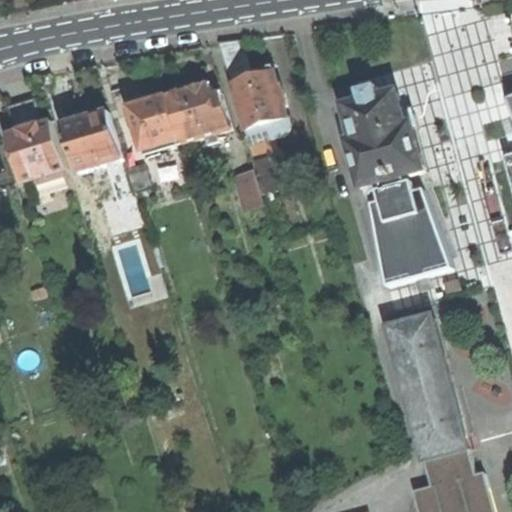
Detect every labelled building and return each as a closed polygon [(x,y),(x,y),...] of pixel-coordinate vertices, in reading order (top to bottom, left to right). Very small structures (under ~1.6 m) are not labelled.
[(232,86),(234,86),(254,80),(253,74),(254,74),(244,41),(222,44),(232,86)] [(264,71),(254,74),(253,74),(254,80),(234,86),(249,138),(275,131),(273,125),(290,120),(286,108),(289,107),(283,87),(280,88),(275,68),(264,71)] [(186,94),(170,99),(183,143),(184,145),(206,139),(218,135),(233,130),(223,95),(216,97),(213,86),(209,88),(208,86),(203,84),(196,86),(193,91),(194,92),(186,94)] [(347,109),(356,143),(409,128),(400,94),(383,99),(380,89),(372,91),(361,94),(364,104),(347,109)] [(120,119),(133,115),(132,112),(125,91),(112,95),(120,119)] [(133,115),(145,154),(183,143),(170,99),(168,100),(167,98),(163,96),(153,99),(151,103),(152,105),(146,107),(132,112),(133,115)] [(8,108),(16,136),(45,127),(36,99),(19,105),(8,108)] [(66,129),(81,176),(95,172),(95,174),(107,170),(107,169),(127,163),(112,115),(108,117),(108,115),(99,114),(93,119),(93,121),(88,122),(83,124),(83,122),(69,126),(69,128),(66,129)] [(291,119),(290,120),(273,125),(275,131),(249,138),(248,139),(255,164),(269,159),(277,157),(276,152),(279,151),(276,140),(285,137),(291,133),(292,125),(291,119)] [(11,137),(26,185),(38,181),(69,172),(54,124),(45,127),(16,136),(11,137)] [(356,143),(351,144),(364,191),(384,186),(407,179),(427,174),(414,127),(409,128),(356,143)] [(220,143),(218,135),(206,139),(208,147),(220,143)] [(279,192),(269,159),(255,164),(258,174),(264,197),(279,192)] [(145,163),(128,168),(134,186),(150,181),(145,163)] [(73,185),(69,172),(38,181),(42,195),(73,185)] [(267,208),(264,197),(258,174),(238,179),(248,213),(267,208)] [(412,197),(407,179),(384,186),(386,192),(380,194),(383,205),(374,207),(390,289),(455,270),(427,192),(412,197)] [(97,211),(106,238),(122,233),(118,218),(116,219),(112,207),(97,211)] [(446,285),(449,295),(463,291),(461,282),(446,285)] [(397,315),(401,328),(416,324),(412,311),(397,315)] [(401,328),(392,331),(435,489),(417,494),(421,511),(497,511),(487,475),(478,477),(435,319),(416,324),(401,328)] [(123,385),(130,406),(140,403),(133,382),(123,385)]
